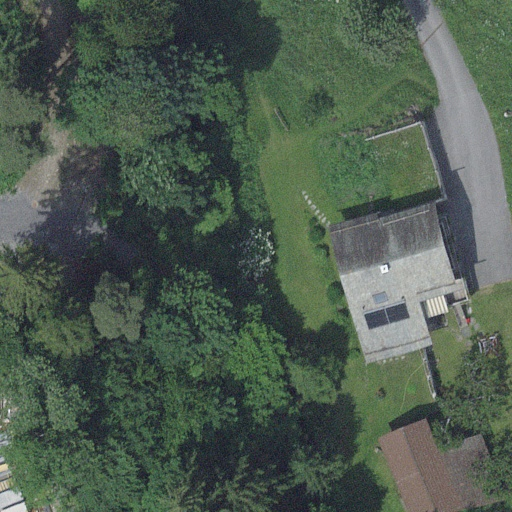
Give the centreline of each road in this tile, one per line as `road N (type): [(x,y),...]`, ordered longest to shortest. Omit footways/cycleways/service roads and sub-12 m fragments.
road 1 (track): [(209,0),(267,140),(279,201),(286,511)]
road 2 (track): [(0,336),(8,272),(47,137),(41,0)]
road 3 (residential): [(414,0),(462,104),(498,282)]
road 4 (track): [(46,511),(4,384),(0,338)]
